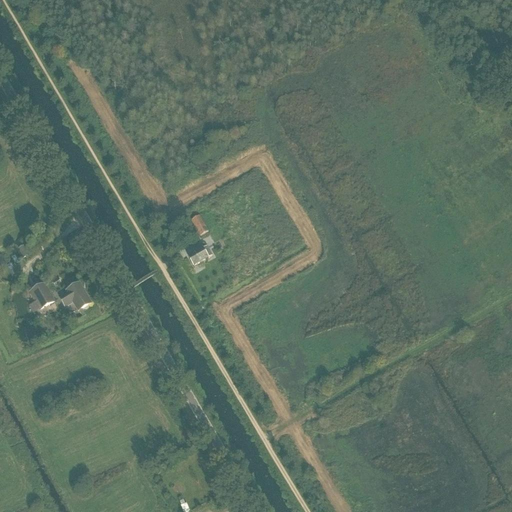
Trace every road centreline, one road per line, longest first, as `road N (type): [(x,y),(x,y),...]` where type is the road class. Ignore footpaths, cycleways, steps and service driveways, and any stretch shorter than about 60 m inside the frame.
road 1 (tertiary): [(257,511),(0,77)]
road 2 (track): [(511,295),(263,441)]
road 3 (unclassified): [(162,268),(306,511)]
